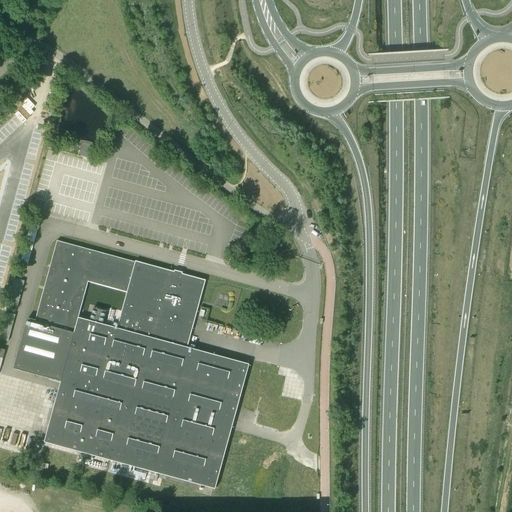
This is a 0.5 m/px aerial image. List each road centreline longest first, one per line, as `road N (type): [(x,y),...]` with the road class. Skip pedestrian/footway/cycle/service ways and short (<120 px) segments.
road 1 (trunk): [(393,0),(387,511)]
road 2 (trunk): [(412,511),(418,0)]
road 3 (trunk): [(443,511),(479,215),(502,106)]
road 4 (trunk): [(328,113),(350,141),(367,196),(366,511)]
road 5 (unclassified): [(47,51),(299,233)]
road 6 (unclassified): [(188,0),(210,89),(290,193),(299,233)]
